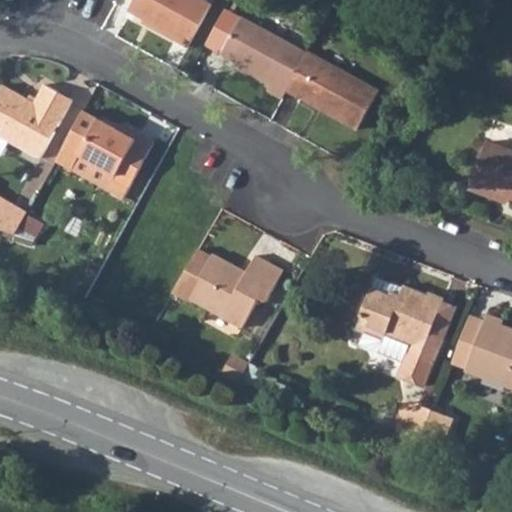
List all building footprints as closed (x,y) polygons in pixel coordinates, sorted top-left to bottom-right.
[(210,0),(133,0),(130,6),(164,25),(161,29),(189,44),(212,1),(210,0)] [(439,0),(434,13),(439,15),(468,27),(478,0),(455,0),(454,0),(439,0)] [(265,91),(282,100),(288,89),(306,53),(240,18),(220,56),(270,82),(265,91)] [(306,53),(288,89),(360,124),(378,85),(308,50),(306,53)] [(7,86),(0,97),(0,132),(44,156),(76,98),(48,82),(37,102),(7,86)] [(67,146),(61,158),(76,166),(83,155),(117,174),(116,176),(131,184),(156,140),(141,132),(138,138),(116,126),(87,110),(67,146)] [(511,148),(483,138),(465,184),(491,194),(494,183),(507,188),(504,192),(511,194),(511,148)] [(83,155),(76,166),(111,185),(116,176),(117,174),(83,155)] [(33,208),(0,191),(0,225),(0,227),(20,234),(33,208)] [(197,248),(173,293),(190,302),(191,299),(241,327),(257,297),(266,302),(283,270),(255,255),(243,275),(234,270),(236,267),(212,253),(211,256),(197,248)] [(373,281),(371,289),(390,296),(391,293),(400,296),(402,292),(373,281)] [(371,289),(360,315),(370,319),(364,334),(360,345),(368,347),(402,361),(401,367),(405,377),(426,385),(430,375),(444,339),(431,333),(442,302),(424,295),(404,287),(402,292),(400,296),(391,293),(390,296),(371,289)] [(442,302),(431,333),(444,339),(456,307),(442,302)] [(486,321),(469,367),(469,371),(511,386),(511,332),(503,329),(506,320),(488,314),(486,321)] [(470,316),(453,362),(469,367),(486,321),(470,316)] [(224,378),(238,385),(247,366),(233,359),(224,378)] [(222,381),(236,390),(238,385),(224,378),(222,381)] [(411,403),(396,441),(420,450),(433,412),(411,403)] [(433,412),(420,450),(436,456),(446,453),(451,439),(443,436),(450,418),(440,414),(433,412)]
